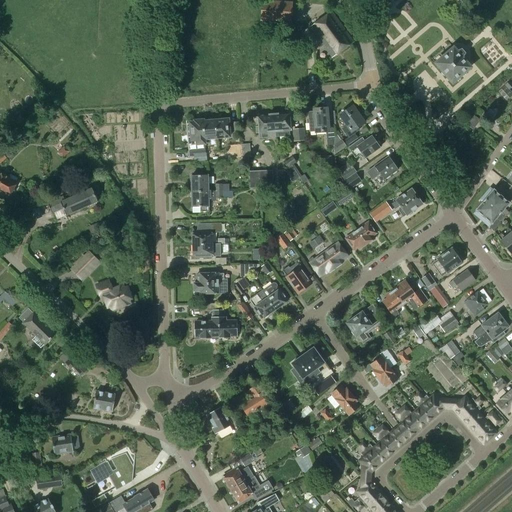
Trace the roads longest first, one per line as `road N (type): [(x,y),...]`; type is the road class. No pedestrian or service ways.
road 1 (residential): [(166,376),(158,105)]
road 2 (residential): [(158,105),(373,84)]
road 3 (residential): [(137,386),(0,249)]
road 4 (residential): [(314,315),(453,215)]
road 5 (residential): [(170,399),(232,371),(314,315)]
road 6 (residential): [(314,315),(410,446)]
road 7 (residential): [(453,215),(373,84)]
